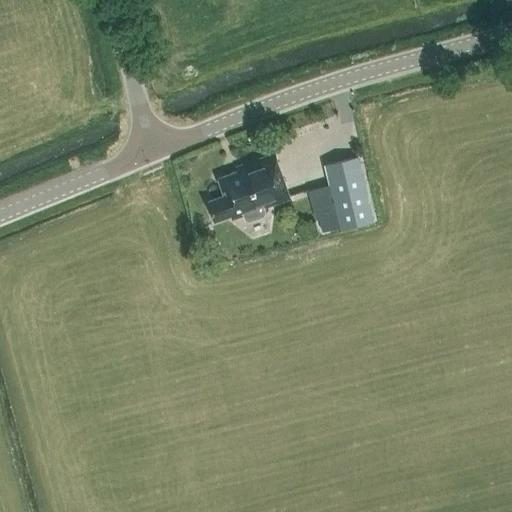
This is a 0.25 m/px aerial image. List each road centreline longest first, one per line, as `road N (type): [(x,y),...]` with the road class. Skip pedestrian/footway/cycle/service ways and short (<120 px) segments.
road 1 (tertiary): [(150,145),(511,32)]
road 2 (tertiary): [(0,212),(150,145)]
road 3 (unclassified): [(150,145),(114,0)]
